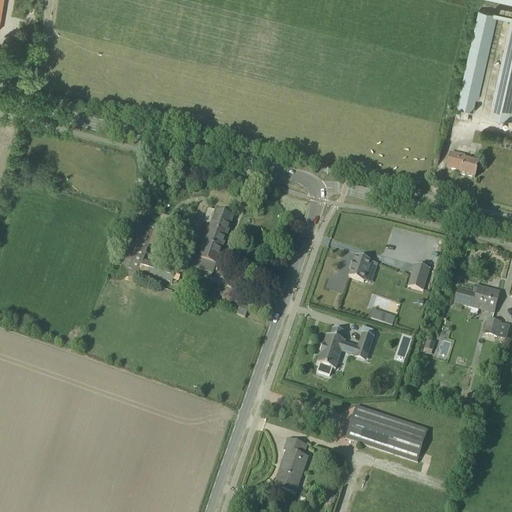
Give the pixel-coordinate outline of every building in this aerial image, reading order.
[(493,10),(492,14),(479,11),(457,108),(472,112),(475,98),(478,99),(497,11),(493,10)] [(511,17),(511,18),(489,116),(511,120),(511,17)] [(449,154),(446,168),(460,172),(460,175),(475,178),(478,164),(464,160),(465,157),(449,154)] [(138,220),(149,224),(155,209),(144,205),(138,220)] [(184,236),(198,241),(221,249),(232,218),(208,210),(201,232),(187,227),(184,236)] [(172,221),(169,231),(180,235),(183,225),(172,221)] [(139,274),(139,272),(172,283),(176,271),(151,263),(151,264),(147,263),(147,264),(143,263),(154,232),(134,225),(119,267),(139,274)] [(213,274),(221,249),(198,241),(189,266),(213,274)] [(370,262),(371,262),(356,256),(353,263),(352,263),(350,270),(351,271),(348,277),(363,283),(368,269),(375,272),(378,265),(370,262)] [(423,292),(430,269),(414,265),(408,288),(423,292)] [(494,314),(499,294),(478,288),(476,295),(458,291),(454,304),(494,314)] [(222,298),(227,306),(235,301),(230,293),(222,298)] [(236,316),(245,319),(247,312),(239,309),(236,316)] [(484,335),(497,338),(501,324),(488,320),(484,335)] [(330,337),(327,336),(323,346),(320,354),(317,364),(320,365),(317,373),(329,377),(332,369),(335,370),(341,353),(341,352),(337,351),(340,341),(342,341),(344,333),(332,329),(330,337)] [(374,338),(362,334),(357,349),(369,353),(374,338)] [(424,349),(432,352),(435,343),(426,341),(424,349)] [(480,397),(468,394),(464,408),(469,409),(468,412),(472,413),(473,410),(476,411),(480,397)] [(345,440),(417,463),(428,431),(356,407),(345,440)] [(302,458),(306,447),(287,441),(284,451),(286,452),(274,487),(295,494),(307,459),(302,458)]
